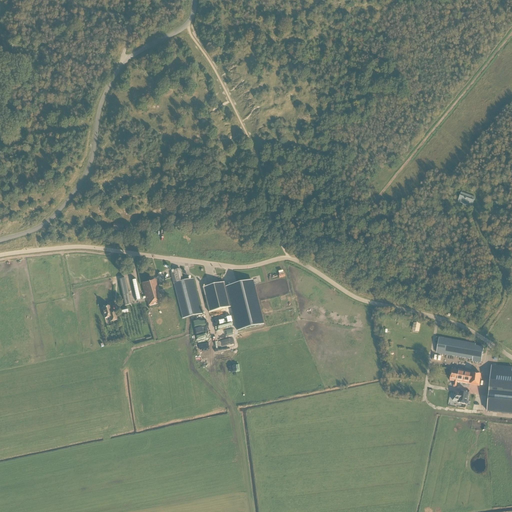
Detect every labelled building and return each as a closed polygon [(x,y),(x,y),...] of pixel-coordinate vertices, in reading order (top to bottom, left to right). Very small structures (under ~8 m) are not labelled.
[(475,198),(461,193),(458,203),(472,208),(475,198)] [(124,225),(114,223),(112,231),(123,232),(124,225)] [(174,273),(171,274),(173,283),(174,284),(173,284),(185,331),(205,326),(194,279),(183,282),(183,278),(182,279),(180,270),(173,271),(174,273)] [(131,305),(126,278),(119,280),(125,307),(131,305)] [(142,284),(145,296),(147,301),(149,307),(161,303),(160,298),(155,280),(142,284)] [(252,281),(225,288),(230,308),(231,307),(237,331),(263,325),(252,281)] [(208,287),(202,288),(209,313),(214,312),(230,308),(225,288),(224,283),(208,287)] [(109,318),(110,322),(117,321),(115,313),(111,314),(109,307),(101,309),(102,309),(105,319),(109,318)] [(230,319),(218,322),(222,337),(234,334),(230,319)] [(484,348),(481,347),(475,346),(475,344),(440,338),(437,354),(472,360),(472,362),(481,364),(484,348)] [(492,366),(487,412),(511,414),(511,372),(510,372),(510,368),(492,366)] [(453,386),(456,387),(457,382),(479,386),(481,375),(451,370),(450,381),(454,382),(453,386)] [(455,393),(453,401),(458,402),(458,404),(466,405),(469,394),(460,392),(460,394),(455,393)]
